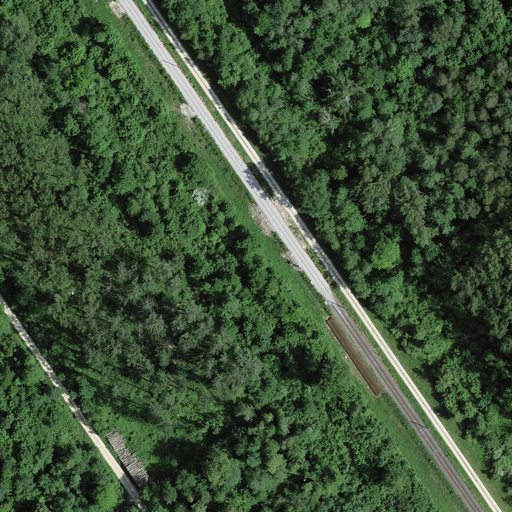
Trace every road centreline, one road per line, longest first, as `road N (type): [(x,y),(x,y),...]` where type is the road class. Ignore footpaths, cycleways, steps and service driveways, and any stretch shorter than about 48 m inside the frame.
road 1 (track): [(449,511),(94,0)]
road 2 (track): [(500,511),(149,0)]
road 3 (track): [(0,296),(147,511)]
